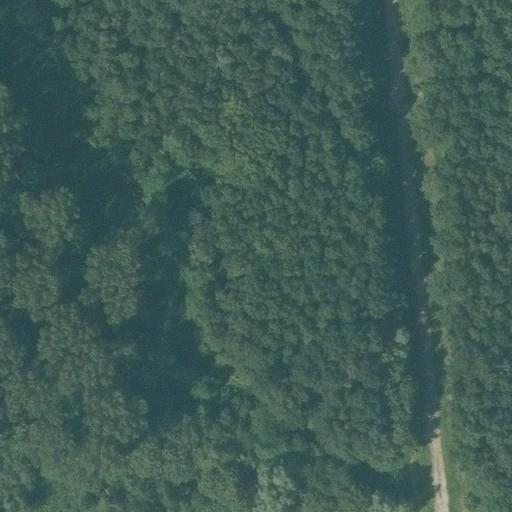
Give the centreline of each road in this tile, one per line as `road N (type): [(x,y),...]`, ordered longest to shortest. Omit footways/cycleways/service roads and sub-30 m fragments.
road 1 (track): [(438,481),(337,454),(183,352),(0,18)]
road 2 (track): [(441,511),(390,0)]
